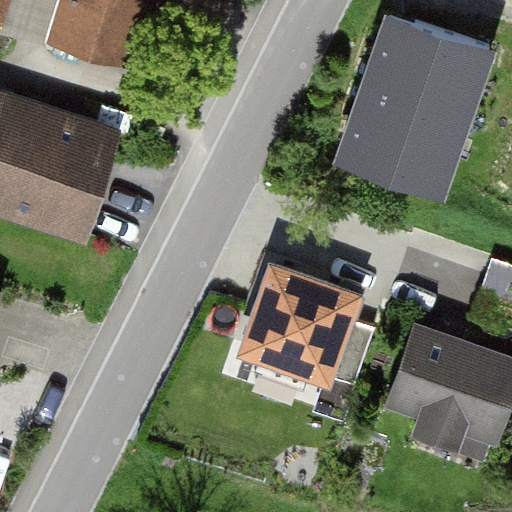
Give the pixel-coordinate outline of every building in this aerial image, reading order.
[(0,0),(0,19),(10,22),(15,0),(0,0)] [(52,0),(43,35),(128,57),(142,0),(52,0)] [(467,115),(492,45),(393,11),(369,81),(467,115)] [(443,185),(467,115),(369,81),(344,150),(443,185)] [(0,89),(0,201),(102,228),(129,123),(0,89)] [(367,289),(273,258),(242,353),(336,383),(367,289)] [(511,421),(511,349),(417,318),(391,397),(507,435),(511,421)]
